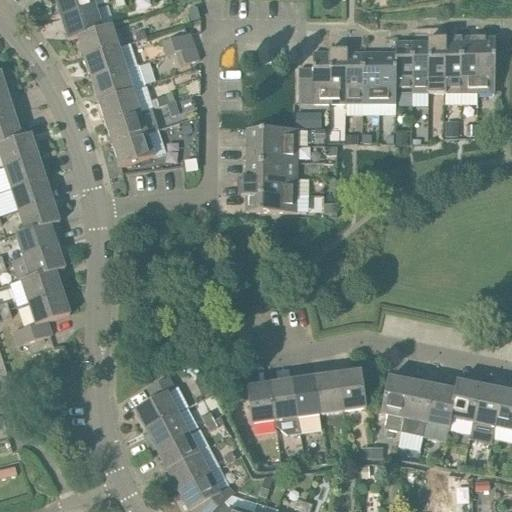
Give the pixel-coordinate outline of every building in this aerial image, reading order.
[(54,0),(61,20),(95,9),(92,0),(54,0)] [(125,7),(123,0),(121,0),(114,3),(116,10),(125,7)] [(78,38),(102,31),(95,9),(61,20),(68,42),(77,39),(78,39),(78,38)] [(197,10),(188,12),(191,23),(200,20),(197,10)] [(84,60),(119,49),(112,28),(102,31),(78,38),(78,39),(77,39),(84,60)] [(146,40),(144,33),(135,36),(138,43),(146,40)] [(166,58),(176,54),(195,48),(190,35),(162,44),(166,58)] [(428,94),(445,95),(446,41),(427,41),(427,44),(429,44),(428,94)] [(445,95),(461,95),(462,41),(446,41),(445,95)] [(461,95),(478,95),(478,41),(462,41),(461,95)] [(478,41),(478,95),(495,96),(495,41),(478,41)] [(396,94),(412,94),(412,44),(395,44),(394,56),(396,56),(396,94)] [(412,94),(428,94),(429,44),(427,44),(412,44),(412,94)] [(195,48),(176,54),(180,68),(199,62),(195,48)] [(91,82),(126,70),(119,49),(84,60),(91,82)] [(348,56),(348,55),(348,51),(329,51),(329,55),(330,55),(330,106),(346,106),(346,56),(348,56)] [(329,55),(312,55),(312,72),(298,71),(298,105),(311,105),(311,106),(330,106),(330,55),(329,55)] [(362,107),(363,55),(348,55),(348,56),(346,56),(346,106),(362,107)] [(379,107),(379,55),(363,55),(362,107),(379,107)] [(394,56),(379,55),(379,107),(396,107),(396,94),(396,56),(394,56)] [(98,104),(133,92),(146,88),(139,66),(126,70),(91,82),(98,104)] [(105,126),(141,114),(133,92),(98,104),(105,126)] [(0,122),(14,118),(7,97),(0,98),(0,122)] [(159,108),(168,106),(165,98),(156,101),(159,108)] [(192,98),(168,106),(159,108),(161,116),(169,113),(171,119),(196,111),(192,98)] [(112,147),(148,136),(141,114),(105,126),(112,147)] [(0,146),(21,140),(14,118),(0,122),(0,146)] [(316,122),(302,122),(302,131),(316,131),(316,122)] [(457,124),(445,124),(445,139),(457,139),(457,124)] [(467,128),(467,139),(477,139),(477,128),(467,128)] [(246,148),(297,149),(297,131),(246,131),(246,148)] [(325,132),(315,132),(315,141),(325,141),(325,132)] [(406,135),(395,135),(395,146),(406,146),(406,135)] [(148,136),(112,147),(120,170),(155,158),(148,136)] [(357,137),(345,137),(345,146),(357,146),(357,137)] [(372,137),(363,137),(363,146),(372,146),(372,137)] [(0,163),(2,171),(36,159),(29,138),(21,140),(0,146),(0,163)] [(297,165),(297,149),(246,148),(246,165),(297,165)] [(9,193),(44,181),(36,159),(2,171),(9,193)] [(195,161),(185,163),(186,173),(197,171),(195,161)] [(297,182),(297,165),(246,165),(246,180),(246,181),(297,182)] [(246,181),(246,180),(242,180),(242,198),(246,198),(297,198),(297,182),(246,181)] [(16,214),(51,202),(44,181),(9,193),(16,214)] [(297,214),(297,198),(246,198),(246,214),(297,214)] [(25,236),(50,228),(59,225),(51,202),(16,214),(23,234),(25,234),(25,236)] [(337,206),(324,205),(324,215),(337,215),(337,206)] [(21,260),(57,249),(50,228),(25,236),(25,234),(23,234),(14,237),(21,260)] [(55,274),(64,271),(57,249),(21,260),(12,263),(19,284),(30,280),(30,282),(55,274)] [(62,294),(55,274),(30,282),(30,280),(19,284),(26,306),(62,294)] [(62,294),(26,306),(34,329),(13,335),(18,349),(51,338),(46,324),(69,317),(62,294)] [(0,314),(8,312),(6,305),(0,306),(0,314)] [(8,312),(0,314),(0,315),(2,322),(11,320),(8,312)] [(338,377),(343,414),(366,411),(361,374),(338,377)] [(321,417),(343,414),(338,377),(316,380),(321,417)] [(203,379),(194,384),(202,400),(211,395),(203,379)] [(145,432),(178,415),(167,395),(176,391),(170,380),(147,392),(152,402),(134,411),(145,432)] [(323,433),(321,417),(316,380),(293,383),(298,420),(300,436),(323,433)] [(404,422),(411,385),(388,380),(380,417),(387,418),(385,432),(401,435),(404,422)] [(271,386),(276,423),(298,420),(293,383),(271,386)] [(401,435),(423,440),(433,390),(411,385),(404,422),(401,435)] [(472,426),(480,390),(456,385),(454,394),(455,394),(456,394),(451,420),(452,420),(451,422),(472,426)] [(253,427),(276,423),(271,386),(248,389),(253,427)] [(455,394),(454,394),(433,390),(423,440),(446,445),(451,422),(452,420),(451,420),(456,394),(455,394)] [(495,431),(502,394),(480,390),(472,426),(495,431)] [(511,434),(511,396),(502,394),(495,431),(511,434)] [(156,452),(188,435),(178,415),(145,432),(156,452)] [(205,426),(214,422),(210,415),(201,419),(205,426)] [(214,422),(205,426),(209,433),(218,429),(214,422)] [(166,473),(199,455),(188,435),(156,452),(166,473)] [(362,462),(371,462),(372,450),(362,450),(362,462)] [(372,450),(371,462),(383,462),(383,450),(372,450)] [(176,492),(209,475),(199,455),(166,473),(176,492)] [(227,466),(234,462),(231,456),(223,460),(227,466)] [(0,481),(17,477),(15,468),(0,471),(0,481)] [(369,481),(368,469),(360,469),(360,481),(369,481)] [(191,511),(216,511),(225,504),(233,496),(229,492),(220,496),(209,475),(176,492),(186,511),(190,511),(191,511)] [(448,481),(449,492),(457,491),(456,480),(448,481)] [(489,484),(475,485),(475,494),(490,493),(489,484)] [(264,508),(266,501),(269,492),(262,490),(257,505),(264,508)] [(299,511),(301,511),(304,504),(296,502),(294,510),(299,511)]
